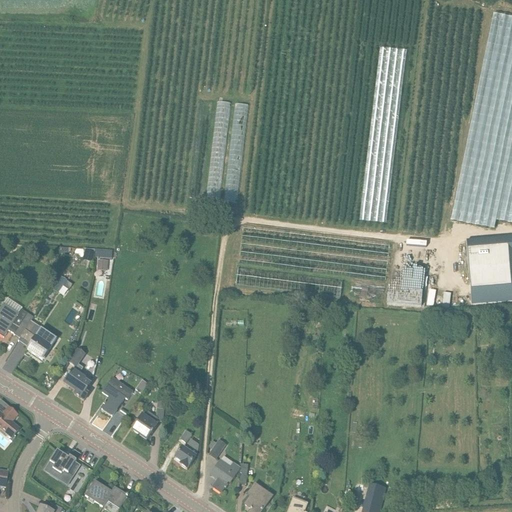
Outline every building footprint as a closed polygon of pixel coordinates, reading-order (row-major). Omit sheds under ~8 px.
[(511,19),(488,16),(456,221),(511,229),(511,158),(497,156),(490,166),(486,148),(484,148),(486,137),(471,135),(493,129),(495,119),(491,124),(485,96),(511,55),(511,19)] [(218,102),(218,110),(224,111),(224,115),(230,115),(231,102),(218,102)] [(246,130),(247,104),(235,103),(235,130),(246,130)] [(386,283),(391,242),(243,226),(239,266),(238,266),(236,284),(342,296),(344,279),(386,283)] [(511,238),(466,242),(471,305),(511,301),(511,238)] [(85,250),(82,261),(92,263),(95,253),(85,250)] [(98,260),(97,270),(107,271),(108,261),(98,260)] [(59,293),(66,279),(60,276),(53,290),(59,293)] [(388,307),(423,308),(424,282),(389,281),(388,307)] [(14,335),(20,338),(33,318),(27,314),(21,310),(22,308),(8,299),(4,304),(0,310),(0,334),(4,337),(9,331),(14,334),(14,335)] [(51,347),(52,347),(55,342),(34,329),(37,325),(31,321),(33,318),(20,338),(20,339),(20,338),(26,342),(31,345),(28,350),(43,360),(44,359),(49,362),(51,362),(57,352),(51,347)] [(64,384),(75,391),(84,378),(79,375),(83,368),(78,364),(85,354),(78,350),(69,363),(75,367),(64,384)] [(85,381),(86,379),(84,378),(75,391),(76,392),(74,395),(84,401),(89,395),(86,393),(91,385),(85,381)] [(109,399),(104,407),(114,415),(126,398),(114,389),(115,387),(111,384),(109,387),(107,385),(101,393),(109,399)] [(139,386),(135,391),(141,395),(145,390),(139,386)] [(18,415),(0,401),(0,426),(13,437),(19,429),(12,423),(18,415)] [(143,416),(133,430),(141,435),(148,439),(157,425),(157,422),(163,423),(164,410),(158,409),(157,419),(149,413),(146,417),(143,416)] [(186,444),(192,435),(185,431),(180,440),(186,444)] [(218,442),(209,455),(209,456),(216,461),(226,446),(220,441),(222,438),(220,436),(217,441),(218,442)] [(180,465),(187,470),(197,457),(199,446),(191,440),(184,449),(182,447),(175,458),(182,463),(180,465)] [(67,474),(68,474),(81,454),(75,450),(69,458),(58,451),(50,462),(55,465),(53,469),(65,477),(67,474)] [(220,461),(211,475),(219,480),(214,488),(221,493),(225,488),(226,489),(237,475),(236,474),(240,469),(235,466),(232,469),(220,461)] [(241,465),(239,485),(246,486),(248,465),(241,465)] [(0,487),(5,488),(8,470),(7,475),(0,474),(0,487)] [(119,511),(128,496),(115,488),(111,494),(107,491),(108,490),(95,482),(85,497),(102,508),(106,502),(119,511)] [(261,511),(273,496),(255,485),(250,492),(253,494),(245,505),(252,509),(250,511),(261,511)] [(379,511),(383,500),(367,495),(362,511),(379,511)] [(294,499),(289,511),(304,511),(308,504),(294,499)] [(61,511),(62,511),(63,508),(52,503),(48,510),(41,507),(38,511),(61,511)]
